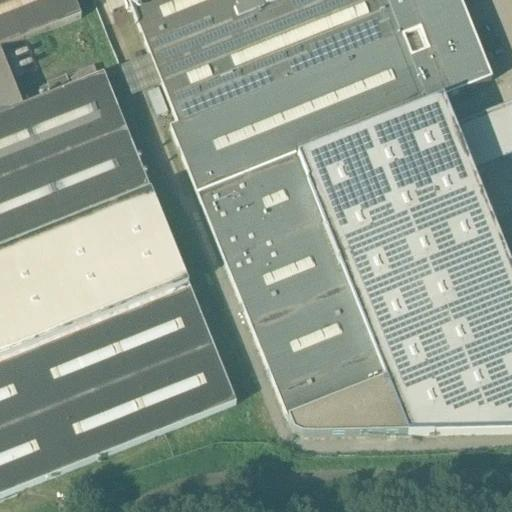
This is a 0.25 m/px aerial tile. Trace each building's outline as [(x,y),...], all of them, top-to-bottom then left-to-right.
[(72,0),(0,0),(0,53),(80,19),(72,0)] [(125,0),(177,128),(178,131),(402,41),(385,0),(125,0)] [(385,383),(296,160),(441,103),(492,83),(459,0),(385,0),(402,41),(178,131),(177,128),(169,132),(286,423),(385,383)] [(0,117),(22,109),(0,58),(0,117)] [(138,93),(133,73),(124,75),(129,95),(138,93)] [(0,251),(149,191),(103,77),(22,109),(0,117),(0,251)] [(441,103),(296,160),(385,383),(405,435),(511,434),(511,278),(470,175),(452,130),(441,103)] [(511,106),(452,130),(470,175),(511,158),(511,106)] [(149,191),(0,251),(0,369),(189,293),(149,191)] [(0,369),(0,502),(235,409),(189,293),(0,369)]
